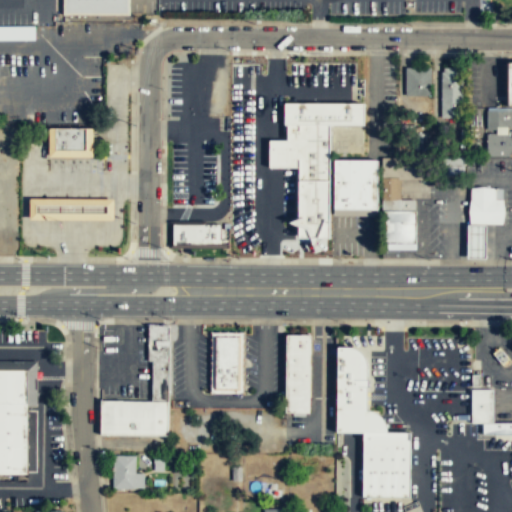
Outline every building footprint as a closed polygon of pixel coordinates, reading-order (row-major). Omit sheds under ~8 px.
[(128,0),(63,0),(63,15),(128,15),(128,0)] [(490,0),(485,0),(478,0),(478,12),(492,11),(490,0)] [(0,41),(34,41),(34,27),(0,27),(0,41)] [(100,57),(82,57),(82,79),(100,79),(100,57)] [(430,95),(430,68),(405,68),(405,95),(430,95)] [(440,118),(461,118),(461,68),(440,68),(440,118)] [(511,126),(511,109),(487,109),(487,126),(511,126)] [(364,124),(364,110),(333,110),(333,124),(364,124)] [(91,155),(91,126),(48,126),(47,155),(91,155)] [(511,152),(511,129),(509,129),(509,132),(486,132),(487,144),(487,155),(509,155),(509,152),(511,152)] [(462,158),(449,157),(448,174),(462,175),(462,158)] [(377,207),(377,158),(334,158),(334,207),(377,207)] [(502,222),(504,211),(503,198),(503,187),(495,187),(483,185),(471,187),(470,198),(469,210),(470,222),(502,222)] [(112,219),(113,197),(28,197),(28,218),(112,219)] [(416,242),(416,209),(382,209),(382,242),(416,242)] [(227,243),(228,238),(220,238),(220,223),(175,223),(175,243),(227,243)] [(486,257),(486,223),(467,223),(467,257),(486,257)] [(168,360),(168,323),(148,323),(147,360),(152,360),(168,360)] [(286,334),(310,334),(309,412),(285,411),(286,334)] [(215,335),(238,336),(237,387),(215,387),(215,335)] [(337,346),(337,410),(367,409),(367,364),(366,359),(364,355),(362,352),(359,350),(353,347),(351,346),(337,346)] [(502,364),(509,358),(499,347),(493,352),(502,364)] [(167,401),(168,360),(152,360),(151,401),(167,401)] [(0,369),(26,369),(26,406),(26,473),(0,473),(0,369)] [(493,422),(493,388),(471,388),(471,422),(482,422),(493,422)] [(167,401),(167,434),(100,434),(100,400),(151,401),(167,401)] [(387,432),(387,428),(386,425),(386,423),(384,420),(383,418),(382,416),(379,414),(375,411),(370,410),(367,409),(337,410),(336,432),(355,432),(363,432),(387,432)] [(511,421),(511,433),(483,434),(482,422),(493,422),(511,421)] [(409,496),(410,432),(387,432),(363,432),(362,496),(409,496)] [(112,454),(135,454),(134,488),(112,487),(112,454)]
